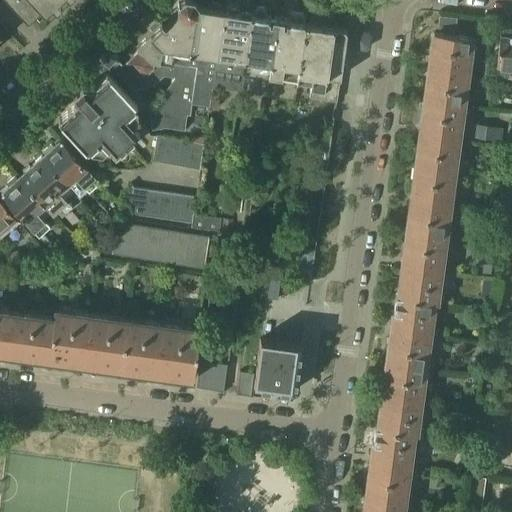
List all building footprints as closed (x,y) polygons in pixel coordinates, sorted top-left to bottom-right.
[(9,0),(27,19),(29,18),(36,12),(39,15),(55,0),(9,0)] [(176,63),(187,65),(196,1),(194,0),(179,0),(177,2),(176,13),(165,24),(161,20),(135,45),(139,49),(116,71),(133,89),(153,86),(164,75),(176,63)] [(196,1),(187,65),(215,69),(223,9),(221,9),(221,7),(216,2),(212,2),(206,5),(206,7),(199,6),(196,1)] [(225,10),(223,9),(215,69),(212,86),(239,90),(242,73),(249,13),(239,12),(240,10),(234,5),(232,4),(225,8),(225,10)] [(242,73),(270,77),(278,17),(267,16),(265,8),(256,7),(252,14),(249,13),(242,73)] [(273,78),(297,81),(305,21),(303,21),(304,14),(290,12),(289,19),(278,17),(270,77),(267,98),(275,99),(277,85),(272,84),(273,78)] [(454,28),(456,16),(438,14),(436,26),(454,28)] [(309,97),(336,101),(347,27),(323,24),(321,16),(311,15),(307,22),(305,21),(297,81),(297,83),(311,85),(309,97)] [(353,32),(352,45),(354,48),(366,49),(369,47),(371,34),(369,30),(357,29),(353,32)] [(432,32),(428,65),(465,70),(470,37),(432,32)] [(511,69),(511,36),(499,35),(494,75),(503,76),(504,68),(511,69)] [(109,69),(118,61),(109,51),(100,60),(109,69)] [(461,103),(465,70),(428,65),(423,98),(461,103)] [(138,105),(108,73),(90,89),(88,87),(83,87),(74,95),(73,100),(76,103),(58,119),(88,151),(101,139),(116,155),(140,133),(125,117),(138,105)] [(457,136),(461,103),(423,98),(419,131),(457,136)] [(503,128),(470,123),(469,136),(501,141),(503,128)] [(452,169),(457,136),(419,131),(414,164),(452,169)] [(165,162),(169,136),(157,134),(153,160),(165,162)] [(181,138),(169,136),(165,162),(176,164),(181,138)] [(52,143),(43,150),(45,153),(42,155),(74,191),(79,197),(88,189),(89,191),(100,181),(61,138),(53,144),(52,143)] [(188,166),(193,141),(181,138),(176,164),(188,166)] [(204,143),(193,141),(188,166),(200,168),(204,143)] [(19,175),(44,203),(52,213),(56,209),(61,215),(72,206),(66,198),(74,191),(42,155),(19,175)] [(448,202),(452,169),(414,164),(410,197),(448,202)] [(1,191),(38,236),(50,226),(36,209),(44,203),(19,175),(17,176),(16,175),(7,183),(8,184),(1,191)] [(151,189),(139,187),(134,187),(131,183),(119,195),(136,213),(147,215),(151,189)] [(162,191),(151,189),(147,215),(159,216),(162,191)] [(170,218),(173,192),(162,191),(159,216),(170,218)] [(185,194),(173,192),(170,218),(181,220),(185,194)] [(181,220),(192,222),(194,214),(196,195),(185,194),(181,220)] [(500,207),(501,198),(490,196),(489,206),(500,207)] [(444,235),(448,202),(410,197),(405,230),(444,235)] [(0,229),(15,217),(0,198),(0,229)] [(192,227),(218,231),(220,218),(194,214),(192,222),(192,227)] [(220,218),(216,247),(224,248),(225,235),(232,236),(234,220),(220,218)] [(116,223),(112,252),(205,266),(209,237),(116,223)] [(439,268),(444,235),(405,230),(401,262),(439,268)] [(511,239),(511,230),(504,230),(503,238),(511,239)] [(311,280),(315,251),(302,249),(298,278),(311,280)] [(11,264),(20,261),(18,251),(7,254),(11,264)] [(435,301),(439,268),(401,262),(396,296),(432,301),(435,301)] [(493,264),(483,263),(482,272),(492,273),(493,264)] [(283,278),(274,276),(270,296),(280,297),(283,278)] [(491,291),(481,289),(480,297),(490,298),(491,291)] [(394,296),(390,327),(428,333),(432,301),(396,296),(394,296)] [(0,351),(48,358),(53,314),(0,307),(0,351)] [(79,362),(124,368),(131,317),(54,307),(53,314),(48,358),(79,362)] [(199,326),(131,317),(124,368),(149,372),(192,377),(199,326)] [(423,365),(428,333),(390,327),(386,360),(423,365)] [(301,343),(300,343),(262,337),(261,337),(256,372),(254,385),(295,390),(301,343)] [(419,399),(423,365),(386,360),(383,378),(381,394),(383,394),(419,399)] [(240,369),(237,393),(253,395),(254,385),(256,372),(240,369)] [(383,394),(381,394),(377,427),(383,428),(412,432),(415,432),(419,399),(383,394)] [(383,460),(408,464),(412,432),(383,428),(377,427),(375,427),(370,459),(383,460)] [(471,429),(459,427),(457,436),(470,438),(471,429)] [(475,439),(484,440),(485,429),(476,428),(475,439)] [(403,498),(408,464),(383,460),(370,459),(366,492),(383,495),(403,498)] [(469,470),(478,471),(480,460),(471,459),(469,470)] [(456,474),(454,487),(462,488),(464,475),(456,474)] [(466,503),(481,505),(485,476),(470,474),(466,503)] [(401,511),(403,498),(383,495),(366,492),(362,511),(401,511)]
